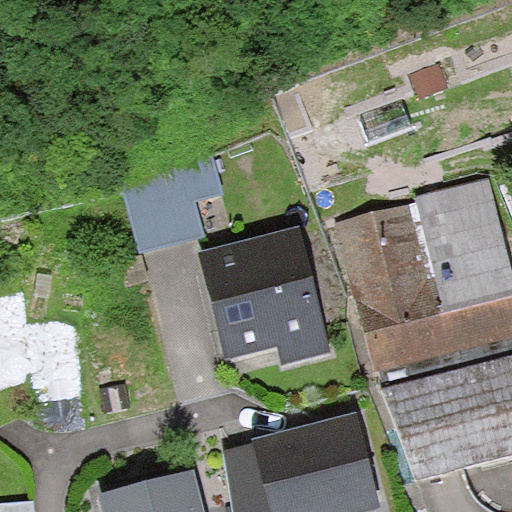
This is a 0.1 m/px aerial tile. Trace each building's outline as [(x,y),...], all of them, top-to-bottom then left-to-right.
[(511,277),(482,173),(330,216),(372,360),(511,320),(511,277)] [(322,327),(295,234),(199,262),(226,354),(322,327)] [(511,335),(378,373),(406,474),(511,444),(511,335)] [(350,437),(236,462),(246,511),(333,511),(365,505),(350,437)] [(197,511),(189,480),(114,500),(117,511),(197,511)]
